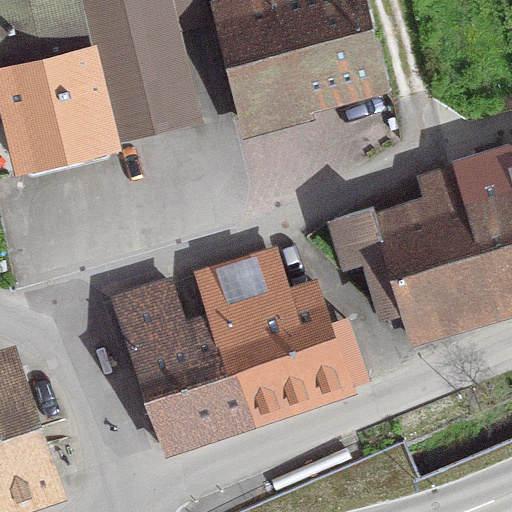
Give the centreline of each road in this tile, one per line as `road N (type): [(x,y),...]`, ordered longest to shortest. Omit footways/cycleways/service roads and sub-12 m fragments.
road 1 (residential): [(511,357),(123,511)]
road 2 (residential): [(0,313),(58,347),(122,511)]
